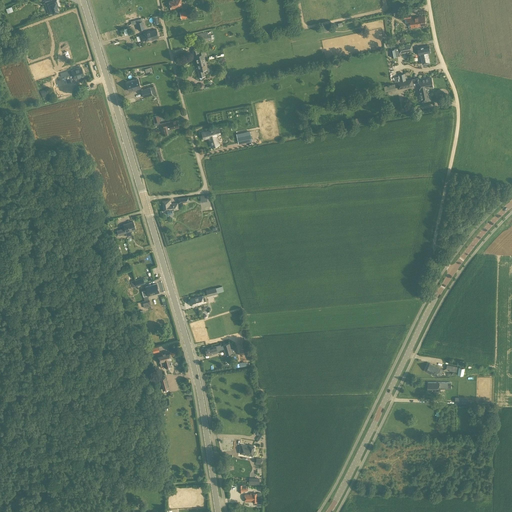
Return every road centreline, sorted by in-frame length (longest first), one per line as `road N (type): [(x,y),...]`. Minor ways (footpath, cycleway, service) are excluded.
road 1 (secondary): [(328,511),(438,292),(511,202)]
road 2 (secondary): [(217,511),(195,372),(143,200)]
road 3 (track): [(453,270),(435,255),(434,237),(458,118),(428,0)]
road 4 (unclassified): [(143,200),(205,191),(158,0)]
road 5 (track): [(205,191),(447,175)]
road 6 (secondary): [(143,200),(82,0)]
